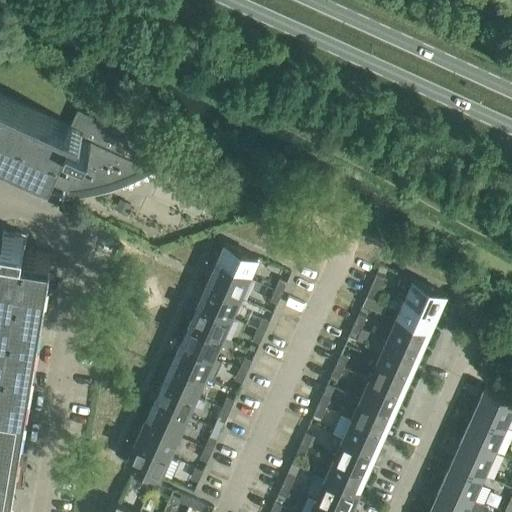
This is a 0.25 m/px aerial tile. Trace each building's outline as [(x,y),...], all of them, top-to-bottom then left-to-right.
[(66,177),(63,196),(64,196),(65,193),(76,192),(87,190),(97,188),(108,185),(118,182),(125,179),(132,177),(139,174),(145,170),(152,167),(153,167),(154,166),(144,161),(146,156),(149,158),(156,143),(78,107),(71,122),(73,123),(70,129),(0,96),(0,146),(54,171),(51,177),(53,177),(55,172),(66,177)] [(121,197),(117,206),(128,211),(132,202),(121,197)] [(52,253),(26,248),(21,248),(22,244),(26,245),(28,234),(3,230),(1,241),(8,242),(0,289),(0,511),(9,511),(14,487),(20,488),(23,468),(17,467),(52,253)] [(226,241),(217,262),(249,276),(259,256),(226,241)] [(208,282),(241,296),(249,276),(217,262),(208,282)] [(384,276),(377,272),(372,283),(379,287),(384,276)] [(275,287),(282,291),(287,280),(280,276),(275,287)] [(447,292),(414,278),(405,298),(438,313),(447,292)] [(199,301),(232,316),(241,296),(208,282),(199,301)] [(374,298),(379,287),(372,283),(367,294),(374,298)] [(270,298),(278,302),(282,291),(275,287),(270,298)] [(438,313),(405,298),(396,318),(429,332),(438,313)] [(190,321),(223,335),(232,316),(199,301),(190,321)] [(366,315),(359,312),(354,323),(362,326),(366,315)] [(265,330),(270,319),(262,316),(257,327),(265,330)] [(396,318),(387,338),(420,352),(429,332),(396,318)] [(182,341),(214,355),(223,335),(190,321),(182,341)] [(354,323),(349,334),(357,337),(362,326),(354,323)] [(252,338),(260,341),(265,330),(257,327),(252,338)] [(420,352),(387,338),(379,357),(411,372),(420,352)] [(173,360),(205,375),(214,355),(182,341),(173,360)] [(349,355),(341,351),(336,362),(344,366),(349,355)] [(247,369),(252,358),(245,355),(240,366),(247,369)] [(411,372),(379,357),(370,377),(402,392),(411,372)] [(164,380),(197,395),(205,375),(173,360),(164,380)] [(336,362),(332,373),(339,377),(344,366),(336,362)] [(243,380),(247,369),(240,366),(235,377),(243,380)] [(402,392),(370,377),(361,397),(394,412),(402,392)] [(155,400),(188,414),(197,395),(164,380),(155,400)] [(485,385),(474,410),(506,425),(511,412),(511,385),(503,381),(498,392),(489,387),(485,385)] [(331,394),(324,391),(319,402),(326,405),(331,394)] [(230,409),(235,398),(227,395),(222,406),(230,409)] [(394,412),(361,397),(352,417),(385,431),(394,412)] [(147,420),(179,434),(188,414),(155,400),(147,420)] [(319,402),(314,413),(321,416),(326,405),(319,402)] [(225,420),(230,409),(222,406),(217,417),(225,420)] [(506,425),(474,410),(463,434),(496,449),(506,425)] [(352,417),(344,436),(376,451),(385,431),(352,417)] [(138,439),(170,454),(179,434),(147,420),(138,439)] [(314,433),(306,430),(301,441),(309,445),(314,433)] [(205,445),(212,449),(217,438),(210,434),(205,445)] [(496,449),(463,434),(453,459),(485,473),(496,449)] [(376,451),(344,436),(335,456),(367,471),(376,451)] [(129,460),(161,474),(170,454),(138,439),(129,460)] [(301,441),(296,452),(304,456),(309,445),(301,441)] [(207,460),(212,449),(205,445),(200,456),(207,460)] [(358,490),(367,471),(335,456),(326,476),(358,490)] [(485,473),(453,459),(442,483),(474,497),(485,473)] [(191,476),(199,480),(204,468),(196,465),(191,476)] [(296,473),(289,470),(284,481),(291,484),(296,473)] [(151,486),(154,479),(143,474),(139,481),(151,486)] [(349,510),(358,490),(326,476),(317,496),(349,510)] [(165,484),(154,479),(151,486),(162,491),(165,484)] [(284,481),(279,492),(286,495),(291,484),(284,481)] [(467,511),(474,497),(442,483),(431,507),(441,511),(467,511)] [(190,504),(193,496),(182,492),(179,499),(190,504)] [(204,501),(193,496),(190,504),(201,509),(204,501)] [(348,511),(349,510),(317,496),(309,511),(348,511)] [(278,511),(282,504),(275,500),(270,511),(271,511),(278,511)] [(138,511),(118,503),(114,511),(138,511)]
